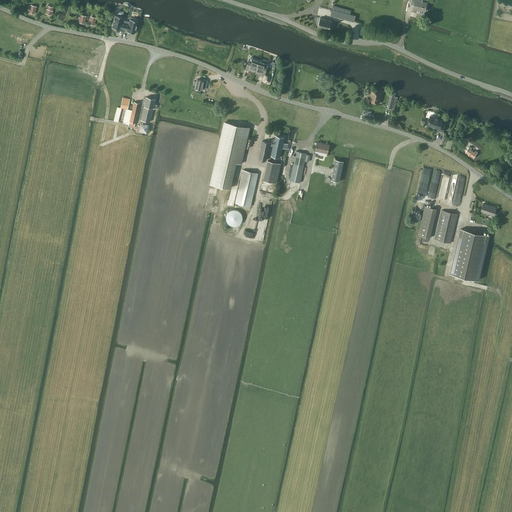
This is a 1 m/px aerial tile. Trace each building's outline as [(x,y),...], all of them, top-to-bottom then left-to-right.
[(414,8),(425,10),(427,3),(415,0),(414,8)] [(30,4),(28,12),(34,14),(36,6),(30,4)] [(331,15),(354,21),(355,15),(350,14),(351,10),(333,5),(331,15)] [(46,9),(45,13),(52,15),(53,10),(52,10),(53,7),(48,6),(47,9),(46,9)] [(80,14),(78,22),(84,24),(86,16),(80,14)] [(115,15),(112,27),(119,29),(120,28),(123,29),(125,21),(122,20),(123,17),(122,17),(122,16),(116,14),(116,16),(115,15)] [(90,16),(88,24),(94,25),(96,17),(90,16)] [(125,21),(123,29),(127,30),(126,31),(134,33),(137,21),(136,21),(137,20),(131,18),(130,19),(129,19),(129,22),(125,21)] [(331,21),(320,18),(318,27),(329,30),(331,21)] [(29,41),(18,38),(16,43),(27,46),(29,41)] [(248,61),(246,69),(249,70),(250,67),(256,69),(259,60),(253,58),(251,57),(249,58),(248,61)] [(263,61),(259,60),(256,69),(262,71),(261,74),(264,75),(267,68),(269,62),(264,60),(263,60),(263,61)] [(202,88),(206,89),(208,80),(204,79),(204,80),(197,79),(195,87),(202,88)] [(370,101),(379,103),(382,93),(382,91),(373,88),(372,90),(370,101)] [(387,107),(392,108),(395,109),(398,97),(394,96),(395,95),(390,94),(387,107)] [(153,108),(156,108),(157,105),(154,104),(155,99),(146,96),(140,119),(149,121),(153,108)] [(123,97),(121,107),(127,109),(130,99),(123,97)] [(134,127),(140,103),(134,101),(128,126),(134,127)] [(431,115),(428,124),(439,128),(438,130),(443,131),(445,125),(441,124),(442,119),(431,115)] [(221,135),(210,183),(212,183),(230,187),(235,162),(242,163),(250,127),(234,123),(225,121),(221,135)] [(140,122),(139,131),(148,132),(148,123),(140,122)] [(276,135),(275,139),(273,138),(272,142),(272,143),(263,141),(259,158),(266,160),(270,145),(273,146),(271,155),(280,157),(282,147),(287,149),(289,144),(283,143),(285,137),(276,135)] [(444,146),(450,149),(453,140),(447,138),(444,146)] [(315,150),(328,153),(329,144),(317,141),(315,150)] [(470,146),(466,152),(469,154),(468,154),(470,155),(474,157),(478,152),(476,150),(475,151),(471,149),(472,147),(470,146)] [(307,153),(297,151),(295,156),(291,155),(290,160),(294,161),(290,180),(300,182),(305,160),(307,153)] [(335,159),(331,180),(339,182),(344,161),(335,159)] [(268,160),(263,180),(276,183),(281,163),(268,160)] [(426,197),(433,167),(430,167),(429,169),(424,168),(418,195),(426,197)] [(235,202),(251,206),(259,173),(243,169),(235,202)] [(481,210),(494,215),(496,208),(483,203),(481,210)] [(418,235),(430,237),(437,208),(425,205),(418,235)] [(240,225),(244,211),(230,208),(226,222),(240,225)] [(442,210),(435,239),(451,243),(458,213),(442,210)] [(260,234),(264,235),(269,214),(266,213),(260,234)] [(488,235),(480,233),(461,229),(451,274),(478,280),(480,271),(488,235)]
